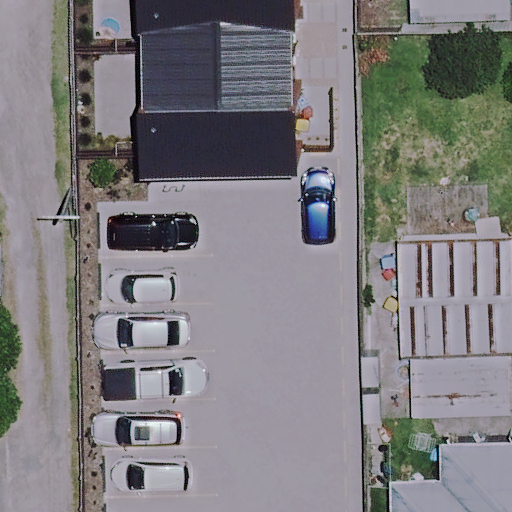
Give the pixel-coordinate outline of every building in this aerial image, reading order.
[(106,0),(109,153),(201,152),(200,84),(278,83),(276,0),(106,0)] [(511,15),(511,0),(410,0),(410,11),(511,15)] [(511,407),(511,234),(404,237),(408,410),(511,407)] [(281,255),(122,253),(119,470),(278,473),(281,255)] [(511,511),(511,430),(449,429),(447,476),(403,474),(401,511),(511,511)]
